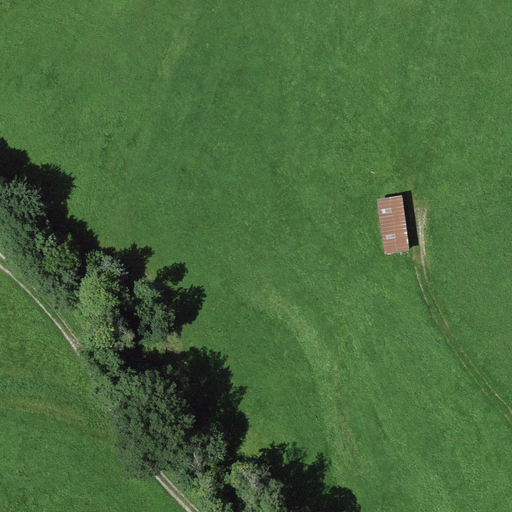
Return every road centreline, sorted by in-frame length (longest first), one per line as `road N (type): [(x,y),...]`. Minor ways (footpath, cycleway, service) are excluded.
road 1 (track): [(0,259),(70,336),(139,447),(195,511)]
road 2 (track): [(422,228),(445,323),(511,408)]
